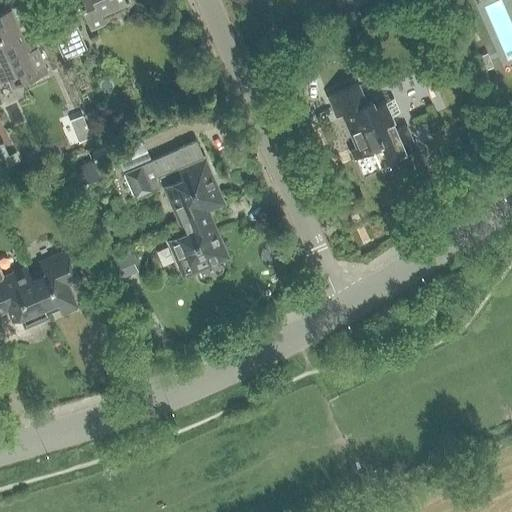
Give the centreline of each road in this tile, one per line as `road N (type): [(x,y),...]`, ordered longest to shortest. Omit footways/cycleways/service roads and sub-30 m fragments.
road 1 (tertiary): [(342,310),(153,407),(0,452)]
road 2 (residential): [(342,310),(205,0)]
road 3 (tertiary): [(511,204),(342,310)]
